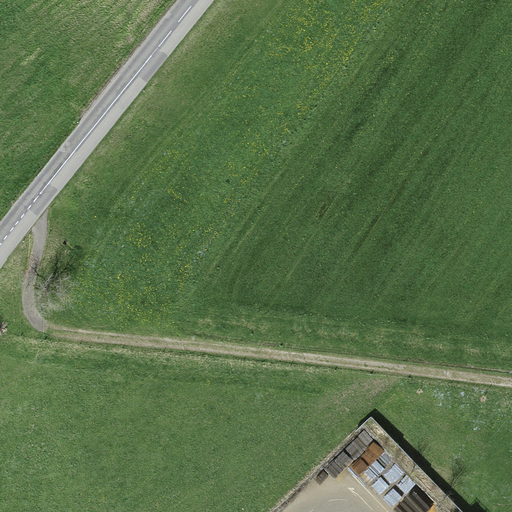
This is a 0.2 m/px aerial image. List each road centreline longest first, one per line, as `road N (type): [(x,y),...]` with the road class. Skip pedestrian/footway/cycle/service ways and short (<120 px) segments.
road 1 (track): [(511,385),(46,333),(25,321),(24,283),(37,245),(28,211)]
road 2 (tertiary): [(199,0),(0,250)]
